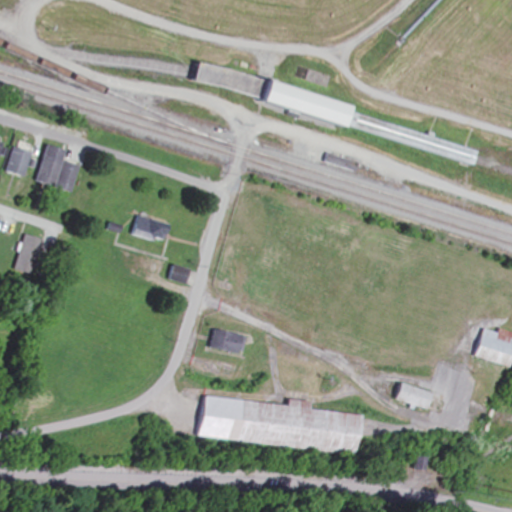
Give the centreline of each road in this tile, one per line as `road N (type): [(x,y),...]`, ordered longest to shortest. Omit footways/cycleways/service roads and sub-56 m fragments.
road 1 (secondary): [(470,511),(350,493),(0,480)]
road 2 (residential): [(0,436),(147,398),(179,354),(226,195)]
road 3 (residential): [(0,121),(226,195)]
